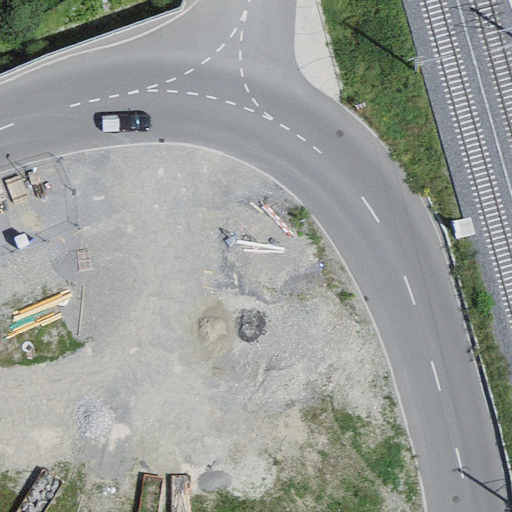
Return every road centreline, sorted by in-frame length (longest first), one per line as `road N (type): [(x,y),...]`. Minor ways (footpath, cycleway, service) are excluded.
road 1 (residential): [(466,511),(409,288),(370,209),(307,142),(216,98)]
road 2 (residential): [(216,98),(133,92),(0,129)]
